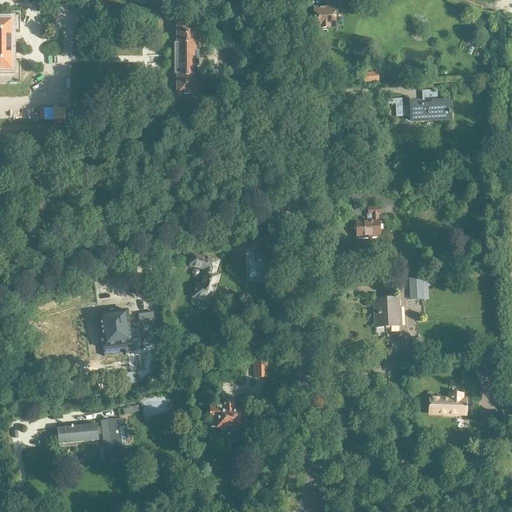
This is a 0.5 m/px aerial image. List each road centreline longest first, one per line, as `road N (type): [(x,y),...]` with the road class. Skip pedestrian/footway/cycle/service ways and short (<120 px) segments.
road 1 (residential): [(295,205),(0,300)]
road 2 (unclassified): [(312,511),(295,205)]
road 3 (unclassified): [(295,205),(285,0)]
road 4 (tertiary): [(372,511),(511,486)]
